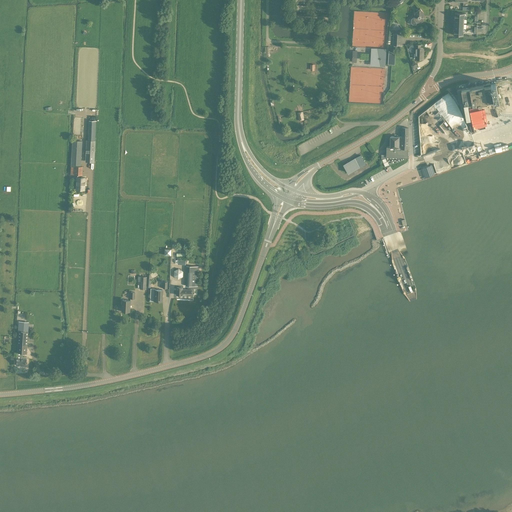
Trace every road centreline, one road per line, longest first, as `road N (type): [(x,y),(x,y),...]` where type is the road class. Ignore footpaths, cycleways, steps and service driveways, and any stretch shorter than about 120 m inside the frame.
road 1 (tertiary): [(0,394),(110,380),(219,348),(234,331),(286,194)]
road 2 (secondary): [(286,194),(253,165),(238,131),(240,0)]
road 3 (tertiary): [(310,170),(430,92)]
